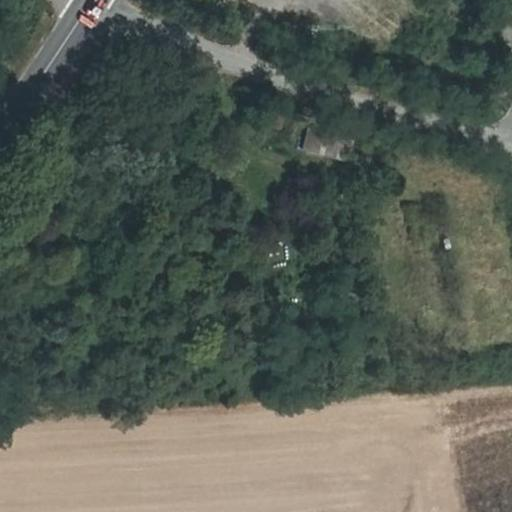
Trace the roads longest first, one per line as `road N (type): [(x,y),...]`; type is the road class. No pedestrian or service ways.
road 1 (unclassified): [(511,149),(259,70),(91,1)]
road 2 (secondary): [(91,1),(0,139)]
